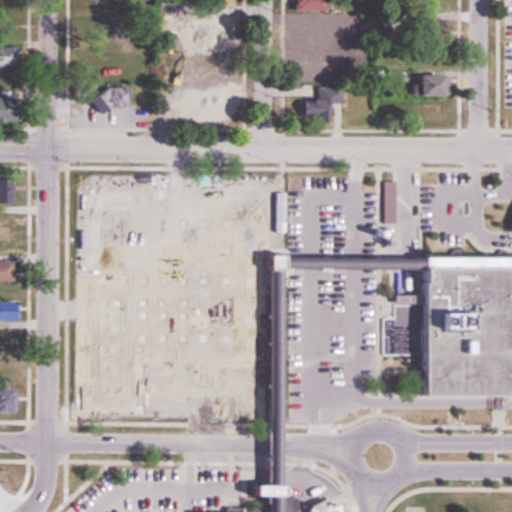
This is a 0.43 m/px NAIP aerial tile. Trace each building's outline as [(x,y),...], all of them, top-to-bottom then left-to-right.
[(288,0),(288,10),(321,10),(320,0),(288,0)] [(443,0),(410,0),(411,8),(444,8),(443,0)] [(195,16),(195,35),(227,35),(227,16),(195,16)] [(442,37),(442,18),(409,18),(409,37),(442,37)] [(74,19),(74,36),(108,36),(108,19),(74,19)] [(323,38),(323,19),(293,19),(293,38),(323,38)] [(412,66),(433,66),(433,46),(412,46),(412,66)] [(204,82),(225,82),(225,53),(211,53),(211,67),(204,67),(204,82)] [(324,80),(324,67),(317,67),(317,60),(294,60),(294,80),(324,80)] [(71,83),(103,83),(103,63),(71,63),(71,83)] [(406,96),(435,96),(435,73),(406,73),(406,96)] [(324,121),(325,103),(338,103),(338,89),(311,88),(311,100),(293,100),(293,121),(324,121)] [(126,111),(126,90),(87,90),(87,111),(126,111)] [(186,119),(228,119),(228,95),(186,95),(186,119)] [(383,99),(368,98),(366,117),(382,118),(383,99)] [(397,124),(443,124),(443,103),(397,103),(397,124)] [(8,179),(0,178),(0,203),(8,204),(8,179)] [(380,185),(380,222),(388,222),(388,185),(380,185)] [(0,225),(0,243),(13,244),(13,226),(0,225)] [(261,255),(274,255),(274,262),(274,270),(267,269),(261,269),(261,255)] [(511,257),(420,257),(420,263),(420,271),(419,396),(511,396),(511,257)] [(0,302),(0,319),(11,320),(11,302),(0,302)] [(250,486),(261,486),(268,486),(273,486),(279,486),(279,496),(274,496),(269,496),(262,496),(250,496),(250,486)] [(274,511),(274,496),(269,496),(262,496),(261,511),(268,511),(274,511)] [(258,511),(258,510),(261,511),(268,511),(274,511),(280,511),(280,498),(293,498),(293,511),(258,511)]
